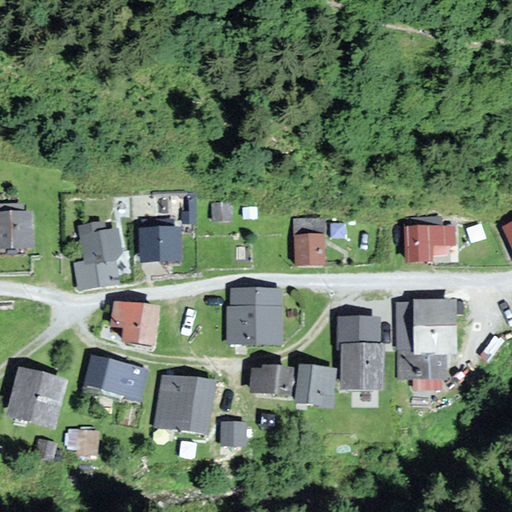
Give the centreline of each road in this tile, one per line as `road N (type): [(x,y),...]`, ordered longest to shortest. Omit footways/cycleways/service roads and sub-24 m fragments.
road 1 (track): [(511,276),(239,278),(74,304)]
road 2 (track): [(70,316),(92,342),(122,356),(215,367),(268,361),(303,341),(326,314),(338,277)]
